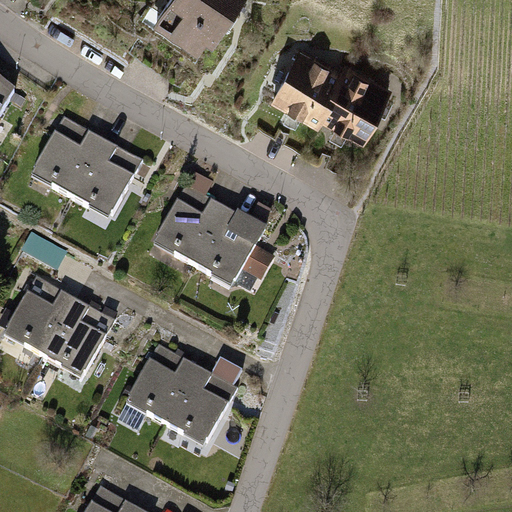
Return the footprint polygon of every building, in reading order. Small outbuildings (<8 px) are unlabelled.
[(239,0),(168,0),(152,24),(194,52),(202,39),(210,44),(239,0)] [(316,116),(340,73),(297,49),(270,98),(314,121),(316,116)] [(387,90),(343,67),(340,73),(316,116),(360,140),(387,90)] [(0,111),(11,94),(0,85),(0,111)] [(62,121),(31,179),(69,200),(101,142),(62,121)] [(101,142),(69,200),(108,221),(140,163),(101,142)] [(184,189),(153,247),(191,267),(223,209),(184,189)] [(223,209),(191,267),(230,288),(262,230),(223,209)] [(61,267),(68,252),(35,236),(28,251),(61,267)] [(258,249),(246,276),(265,285),(277,257),(258,249)] [(35,279),(3,337),(41,358),(73,300),(35,279)] [(73,300),(41,358),(80,379),(112,321),(73,300)] [(156,347),(124,405),(163,426),(195,368),(156,347)] [(195,368),(163,426),(202,447),(233,389),(195,368)] [(97,491),(85,511),(135,511),(136,511),(97,491)]
